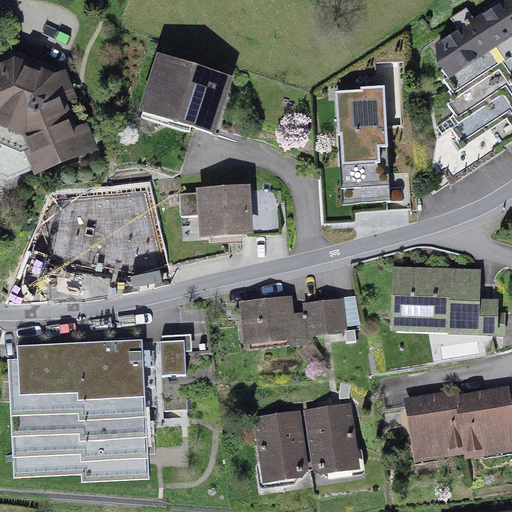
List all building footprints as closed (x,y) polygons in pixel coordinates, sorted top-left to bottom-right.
[(453,54),(437,64),(454,89),(446,94),(459,113),(448,120),(464,146),(437,164),(450,184),(511,143),(511,4),(509,0),(504,0),(444,40),(453,54)] [(2,59),(0,59),(0,135),(0,136),(17,176),(85,155),(75,127),(59,130),(51,105),(63,101),(54,70),(43,78),(2,59)] [(254,94),(179,68),(160,123),(235,149),(254,94)] [(394,92),(336,93),(339,201),(396,200),(394,92)] [(234,192),(182,192),(182,234),(235,233),(234,192)] [(138,212),(96,213),(97,254),(139,252),(138,212)] [(464,280),(375,272),(369,335),(477,345),(481,308),(461,306),(464,280)] [(277,302),(222,303),(223,346),(277,345),(277,302)] [(329,305),(291,306),(292,338),(330,337),(329,305)] [(196,348),(56,352),(59,476),(199,473),(196,348)] [(493,392),(386,405),(393,464),(500,451),(493,392)] [(339,409),(239,420),(247,485),(346,474),(339,409)]
